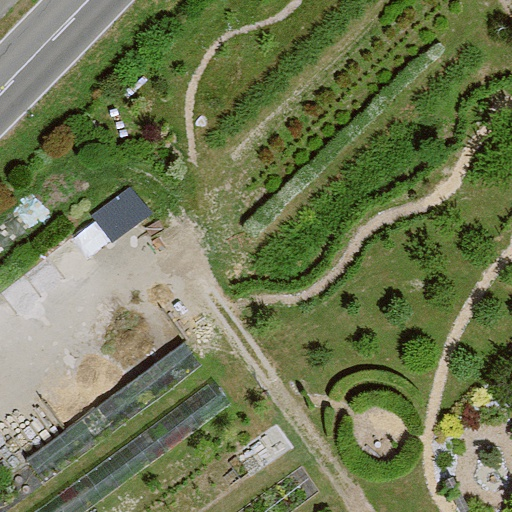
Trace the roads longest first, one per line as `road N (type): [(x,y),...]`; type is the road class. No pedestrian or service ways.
road 1 (track): [(360,511),(197,280),(148,195)]
road 2 (primary): [(89,0),(0,92)]
